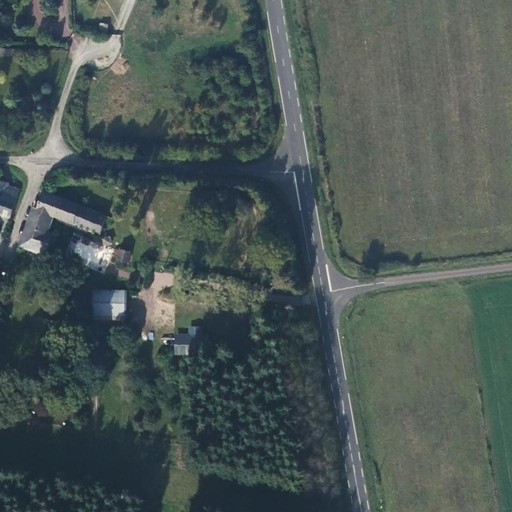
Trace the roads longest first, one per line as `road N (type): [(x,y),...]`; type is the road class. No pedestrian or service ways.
road 1 (unclassified): [(302,170),(40,162)]
road 2 (secondary): [(321,290),(360,511)]
road 3 (residential): [(129,0),(116,40),(75,64),(40,162)]
road 4 (unclassified): [(511,267),(321,290)]
road 5 (secondary): [(272,0),(302,170)]
road 6 (secondary): [(302,170),(321,290)]
